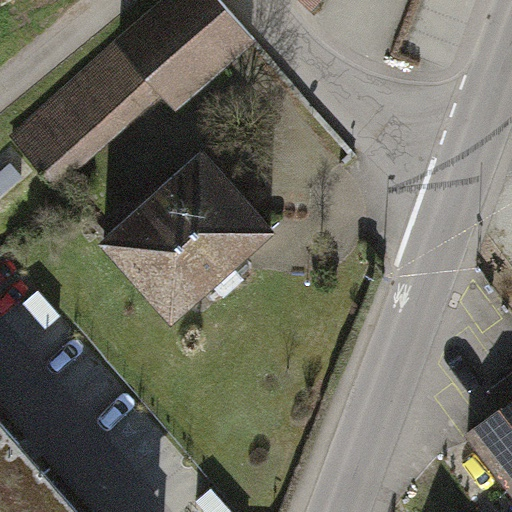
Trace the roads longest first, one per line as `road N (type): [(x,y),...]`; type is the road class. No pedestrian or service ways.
road 1 (secondary): [(466,173),(340,511)]
road 2 (residential): [(466,173),(408,144),(247,0)]
road 3 (secondary): [(511,45),(466,173)]
road 4 (residential): [(95,0),(0,81)]
